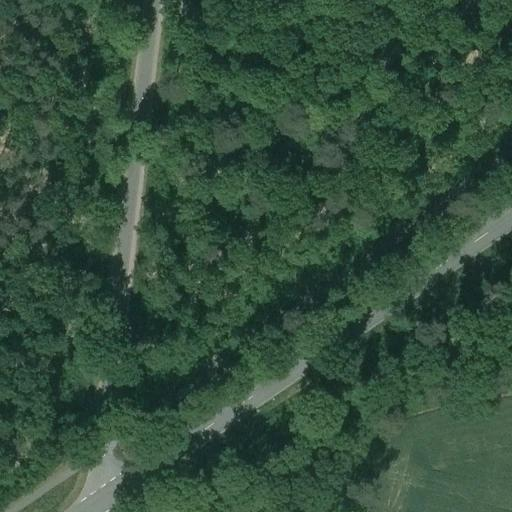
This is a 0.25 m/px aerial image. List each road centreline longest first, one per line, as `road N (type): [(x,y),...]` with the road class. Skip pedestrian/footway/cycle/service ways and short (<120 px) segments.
road 1 (tertiary): [(89,505),(511,216)]
road 2 (unclassified): [(89,505),(149,0)]
